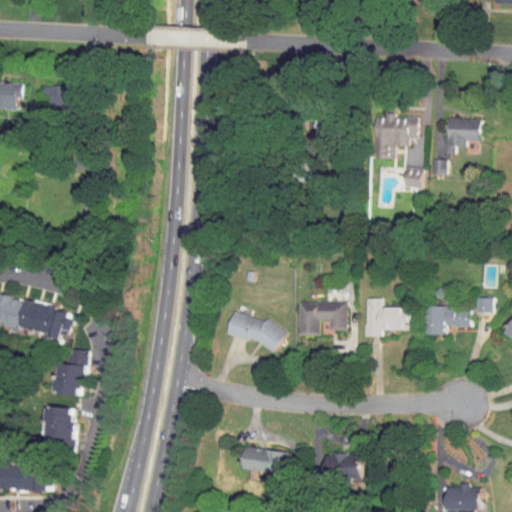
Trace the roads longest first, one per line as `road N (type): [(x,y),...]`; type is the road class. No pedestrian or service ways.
road 1 (primary): [(183,0),(171,281),(146,428)]
road 2 (primary): [(179,382),(211,0)]
road 3 (residential): [(0,280),(52,286),(88,303),(110,331),(95,448),(57,511)]
road 4 (residential): [(179,382),(290,404),(456,402)]
road 5 (residential): [(511,51),(243,39)]
road 6 (residential): [(143,35),(0,29)]
road 7 (primary): [(149,511),(179,382)]
